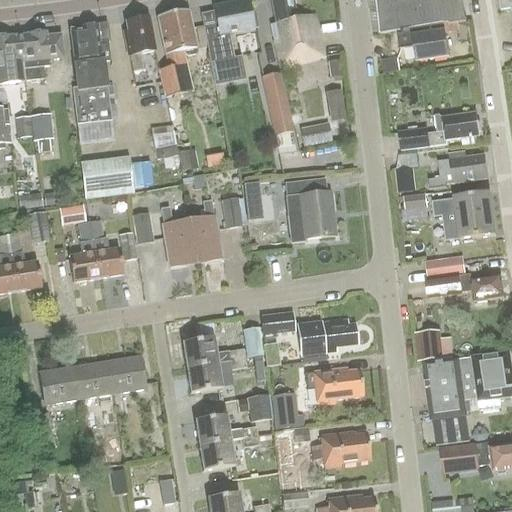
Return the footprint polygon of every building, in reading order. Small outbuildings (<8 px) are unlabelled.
[(281,72),(325,62),(316,20),(297,24),(291,0),(270,0),(277,26),(271,27),(281,72)] [(466,24),(461,0),(374,0),(380,36),(396,33),(447,25),(448,25),(449,27),(466,24)] [(511,0),(500,0),(502,12),(511,10),(511,0)] [(237,56),(232,57),(229,36),(258,31),(255,14),(251,15),(249,4),(235,7),(234,4),(213,8),(214,13),(201,16),(210,66),(213,82),(241,77),(237,56)] [(158,19),(167,69),(160,70),(165,98),(189,94),(181,54),(196,51),(189,13),(158,19)] [(140,57),(154,55),(148,21),(127,24),(128,34),(124,35),(128,59),(130,59),(133,74),(143,72),(140,57)] [(449,59),(443,26),(447,25),(396,33),(401,33),(402,37),(398,38),(400,52),(414,49),(416,63),(449,59)] [(110,44),(109,30),(104,27),(83,29),(83,30),(72,31),(78,89),(74,89),(79,128),(96,126),(111,124),(109,98),(114,97),(113,89),(108,89),(105,64),(111,63),(109,44),(110,44)] [(47,35),(23,38),(26,60),(22,60),(23,72),(25,84),(45,82),(44,69),(50,68),(49,63),(64,61),(61,37),(47,39),(47,35)] [(26,60),(23,38),(0,40),(0,86),(25,84),(23,72),(22,60),(26,60)] [(398,61),(382,63),(384,78),(399,75),(398,61)] [(342,62),(330,63),(331,79),(343,78),(342,62)] [(276,138),(293,134),(280,77),(263,81),(276,138)] [(332,92),(333,121),(345,121),(344,91),(332,92)] [(0,111),(0,151),(5,151),(5,145),(11,145),(10,128),(3,128),(2,111),(0,111)] [(447,147),(447,143),(479,139),(476,117),(443,121),(445,134),(428,136),(428,131),(399,134),(401,152),(447,147)] [(34,145),(40,144),(41,154),(49,153),(47,143),(52,143),(50,118),(31,120),(34,145)] [(16,141),(31,139),(29,120),(14,122),(16,141)] [(96,126),(79,128),(80,144),(113,140),(111,124),(96,126)] [(332,143),(328,125),(301,131),(304,149),(332,143)] [(177,156),(172,126),(152,130),(157,159),(163,158),(172,157),(177,156)] [(179,154),(182,170),(197,167),(194,152),(179,154)] [(205,156),(207,169),(225,166),(222,153),(205,156)] [(429,183),(431,192),(447,190),(447,187),(487,182),(484,159),(465,161),(465,156),(450,157),(451,163),(439,165),(441,181),(429,183)] [(174,169),(172,157),(163,158),(165,170),(174,169)] [(132,191),(129,160),(82,165),(86,200),(132,191)] [(153,186),(152,162),(133,163),(134,187),(153,186)] [(401,195),(413,194),(410,173),(398,175),(401,195)] [(194,191),(204,189),(202,176),(192,178),(194,191)] [(291,245),(305,243),(305,241),(334,238),(329,195),(326,195),(325,182),(309,184),(285,187),(287,206),(291,245)] [(259,185),(244,187),(245,199),(260,197),(259,185)] [(435,220),(443,219),(447,244),(461,242),(465,242),(465,244),(473,243),(473,241),(495,238),(489,195),(432,203),(435,220)] [(43,208),(41,196),(19,198),(20,210),(43,208)] [(59,197),(45,199),(46,209),(60,207),(59,197)] [(427,210),(425,197),(403,199),(404,212),(427,210)] [(242,228),(238,200),(222,202),(226,231),(242,228)] [(74,224),(85,222),(82,206),(71,208),(74,224)] [(214,222),(212,206),(203,207),(206,223),(189,225),(195,268),(221,264),(215,222),(214,222)] [(195,268),(189,225),(172,227),(170,212),(162,213),(164,229),(163,229),(169,272),(195,268)] [(49,244),(44,214),(29,216),(34,246),(49,244)] [(132,218),(136,246),(152,244),(148,216),(132,218)] [(94,256),(98,281),(124,277),(119,251),(105,253),(101,225),(91,226),(94,256)] [(98,281),(94,256),(93,256),(92,245),(90,226),(79,227),(84,257),(69,260),(73,286),(98,282),(98,281)] [(137,261),(133,234),(119,236),(123,263),(137,261)] [(8,239),(16,295),(41,291),(37,264),(22,266),(20,254),(21,254),(19,238),(8,239)] [(0,296),(16,295),(8,239),(0,240),(0,296)] [(55,265),(66,263),(64,250),(53,252),(55,265)] [(424,263),(424,269),(426,280),(466,275),(464,258),(424,263)] [(474,304),(503,300),(501,280),(472,284),(471,279),(427,284),(428,294),(460,290),(460,293),(473,291),(474,304)] [(295,332),(293,313),(261,317),(263,340),(276,339),(275,335),(295,332)] [(357,348),(356,331),(347,332),(347,325),(322,328),(321,326),(297,328),(300,359),(324,357),(324,356),(335,355),(335,350),(357,348)] [(264,361),(260,329),(243,331),(247,359),(253,358),(253,362),(264,361)] [(415,335),(418,364),(442,361),(439,332),(415,335)] [(182,347),(186,372),(244,364),(243,355),(217,359),(214,342),(182,347)] [(423,367),(431,417),(431,421),(467,417),(466,417),(464,403),(478,401),(478,404),(480,404),(482,406),(489,405),(489,403),(511,399),(511,372),(509,355),(423,367)] [(140,361),(107,366),(112,398),(145,393),(140,361)] [(254,363),(256,383),(264,382),(262,362),(254,363)] [(222,393),(219,377),(246,373),(244,364),(186,372),(190,398),(222,393)] [(112,398),(107,366),(73,372),(78,403),(112,398)] [(78,403),(73,372),(39,377),(44,408),(78,403)] [(335,404),(363,401),(360,375),(347,376),(347,373),(313,377),(317,410),(335,408),(335,404)] [(297,418),(295,396),(273,398),(277,430),(304,427),(303,417),(297,418)] [(270,398),(237,402),(239,414),(249,413),(251,424),(273,421),(270,398)] [(37,441),(49,440),(45,416),(33,418),(37,441)] [(230,445),(226,419),(194,424),(198,450),(230,445)] [(166,427),(139,432),(143,456),(171,452),(166,427)] [(485,429),(477,430),(473,434),(474,440),(478,444),(486,444),(489,439),(489,432),(485,429)] [(257,441),(256,431),(241,434),(242,443),(257,441)] [(295,464),(292,434),(275,436),(278,465),(295,464)] [(342,467),(370,464),(367,438),(355,439),(355,436),(321,440),(324,473),(342,471),(342,467)] [(258,449),(257,441),(242,443),(243,451),(258,449)] [(234,471),(232,453),(230,445),(198,450),(202,475),(234,471)] [(494,476),(511,473),(511,447),(490,450),(490,445),(440,452),(444,477),(493,470),(494,476)] [(115,447),(96,449),(98,469),(117,466),(115,447)] [(125,484),(123,472),(111,474),(113,486),(125,484)] [(60,490),(69,489),(68,475),(59,476),(60,490)] [(175,504),(171,481),(160,483),(164,506),(175,504)] [(299,493),(297,481),(280,483),(282,495),(299,493)] [(27,495),(25,484),(13,486),(15,497),(27,495)] [(38,493),(27,495),(28,505),(40,503),(38,493)] [(309,508),(307,495),(282,498),(283,511),(309,508)] [(268,511),(268,509),(252,511),(245,511),(241,511),(239,498),(207,503),(208,511),(268,511)] [(376,511),(375,501),(362,502),(362,499),(328,503),(329,511),(317,511),(316,511),(376,511)] [(461,511),(460,501),(432,504),(433,511),(461,511)]
